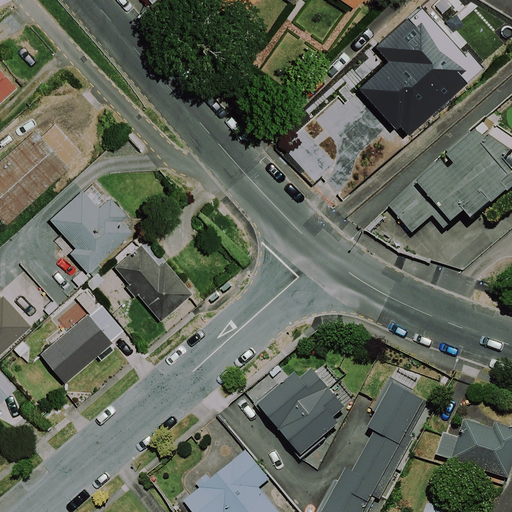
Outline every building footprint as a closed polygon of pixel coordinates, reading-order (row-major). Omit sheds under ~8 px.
[(254,0),(216,0),(234,19),(254,0)] [(471,74),(427,24),(356,87),(392,128),(419,104),(427,113),(471,74)] [(0,101),(13,88),(0,74),(0,101)] [(441,212),(450,223),(462,214),(469,224),(511,189),(511,172),(504,162),(511,155),(511,149),(498,132),(487,142),(475,128),(414,178),(382,204),(410,238),(441,212)] [(0,228),(66,169),(30,130),(0,157),(0,228)] [(105,201),(88,182),(46,218),(72,248),(65,253),(83,273),(136,228),(109,197),(105,201)] [(111,267),(125,285),(121,288),(131,300),(135,297),(157,323),(192,293),(164,259),(157,265),(140,244),(111,267)] [(0,284),(16,272),(0,252),(0,284)] [(113,349),(107,342),(120,330),(85,288),(71,299),(81,311),(35,351),(62,384),(95,356),(98,361),(113,349)] [(361,403),(324,360),(298,383),(282,365),(246,397),(300,457),(361,403)] [(0,401),(13,390),(0,375),(0,401)] [(319,511),(363,511),(424,405),(388,384),(363,429),(366,431),(319,511)] [(506,480),(511,462),(511,429),(490,423),(489,427),(460,418),(453,439),(440,435),(433,456),(506,480)] [(267,481),(244,453),(182,503),(189,511),(274,511),(257,489),(267,481)] [(449,511),(426,503),(422,511),(449,511)]
